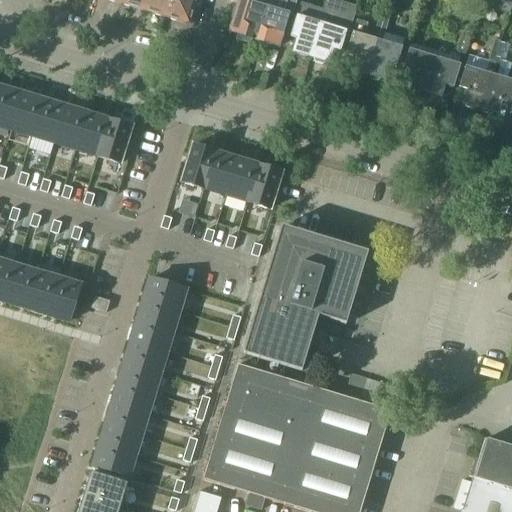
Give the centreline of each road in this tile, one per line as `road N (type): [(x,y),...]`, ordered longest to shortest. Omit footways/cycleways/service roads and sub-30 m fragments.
road 1 (residential): [(187,95),(62,511)]
road 2 (residential): [(195,98),(511,195)]
road 3 (residential): [(0,37),(187,95)]
